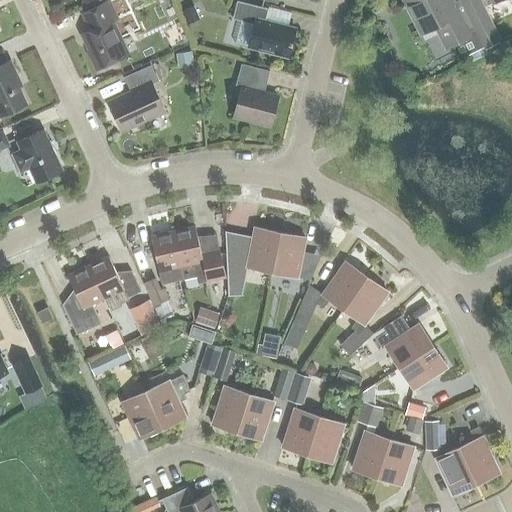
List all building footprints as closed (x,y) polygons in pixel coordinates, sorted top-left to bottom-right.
[(434,26),(445,48),(470,36),(469,33),(475,30),(483,46),(498,38),(479,0),(456,0),(453,2),(452,0),(444,0),(438,3),(436,0),(402,0),(420,34),(434,26)] [(89,52),(97,68),(126,54),(119,39),(120,36),(117,28),(114,27),(111,21),(116,19),(107,1),(82,13),(90,30),(82,33),(90,51),(89,52)] [(248,47),(287,57),(295,28),(264,20),(267,9),(236,1),(232,18),(254,24),(248,47)] [(0,114),(26,102),(14,76),(16,74),(10,60),(0,64),(0,114)] [(269,71),(240,63),(234,86),(240,88),(233,116),(270,125),(277,96),(263,93),(269,71)] [(108,102),(121,131),(164,111),(151,83),(157,80),(150,65),(125,77),(131,91),(108,102)] [(42,130),(17,141),(21,150),(12,154),(20,170),(29,166),(36,182),(61,170),(53,153),(56,152),(50,140),(47,141),(42,130)] [(3,131),(0,132),(0,150),(9,146),(3,131)] [(172,231),(183,279),(195,277),(197,283),(220,278),(220,258),(218,249),(200,253),(194,226),(172,231)] [(248,256),(226,251),(228,295),(240,295),(240,294),(243,282),(246,267),(271,272),(279,232),(254,227),(252,236),(248,256)] [(183,279),(172,231),(150,236),(161,284),(183,279)] [(305,237),(279,232),(271,272),(297,277),(305,237)] [(108,256),(87,265),(103,298),(109,311),(121,306),(120,304),(128,300),(127,298),(140,291),(131,271),(115,271),(108,256)] [(308,285),(284,343),(297,348),(309,319),(316,303),(323,308),(329,299),(343,309),(366,276),(345,261),(321,294),(308,285)] [(103,298),(87,265),(67,275),(78,299),(63,307),(76,334),(99,323),(91,304),(103,298)] [(354,330),(339,345),(349,356),(372,333),(364,324),(387,291),(366,276),(343,309),(356,319),(350,327),(354,330)] [(143,283),(152,306),(168,299),(164,287),(160,289),(155,278),(143,283)] [(148,300),(135,306),(142,320),(136,323),(141,334),(160,325),(148,300)] [(47,307),(36,312),(41,323),(52,318),(47,307)] [(194,323),(214,329),(219,313),(199,307),(194,323)] [(184,322),(179,334),(201,344),(207,333),(184,322)] [(384,346),(398,367),(432,345),(418,324),(391,341),(385,331),(375,338),(381,348),(384,346)] [(259,353),(273,356),(278,336),(263,333),(259,353)] [(197,371),(213,376),(222,348),(206,343),(197,371)] [(432,345),(398,367),(412,389),(446,367),(432,345)] [(213,377),(225,381),(233,357),(241,359),(242,354),(223,348),(213,377)] [(104,355),(87,362),(94,375),(110,368),(104,355)] [(41,386),(28,357),(11,364),(25,393),(39,387),(41,386)] [(273,395),(285,399),(294,372),(281,368),(273,395)] [(340,368),(336,380),(346,383),(347,384),(351,372),(350,372),(340,368)] [(295,373),(286,400),(302,405),(311,378),(295,373)] [(145,391),(161,427),(185,417),(178,402),(185,399),(183,394),(190,391),(182,374),(145,391)] [(211,424),(236,432),(248,393),(224,386),(211,424)] [(161,427),(145,391),(121,402),(138,438),(161,427)] [(248,393),(236,432),(261,440),(273,401),(248,393)] [(352,469),(376,477),(388,439),(373,434),(375,427),(376,428),(382,408),(362,402),(355,421),(367,425),(365,431),(364,431),(352,469)] [(281,446),(306,454),(318,416),(294,408),(281,446)] [(318,416),(306,454),(331,462),(343,424),(318,416)] [(424,422),(425,450),(439,449),(437,421),(424,422)] [(474,440),(458,447),(475,483),(499,472),(477,427),(469,430),(474,440)] [(388,439),(376,477),(401,485),(413,446),(388,439)] [(475,483),(458,447),(435,458),(452,494),(475,483)] [(161,499),(167,511),(164,511),(215,511),(207,494),(193,501),(186,487),(161,499)]
